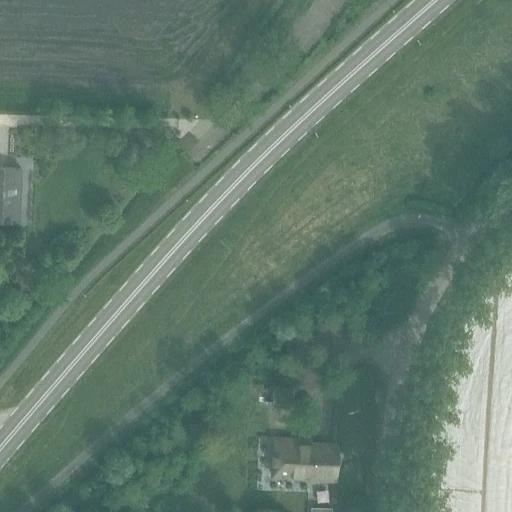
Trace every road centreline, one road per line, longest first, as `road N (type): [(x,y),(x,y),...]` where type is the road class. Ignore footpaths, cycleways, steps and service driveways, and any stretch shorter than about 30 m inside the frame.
road 1 (secondary): [(0,451),(132,299),(434,0)]
road 2 (unclassified): [(389,511),(394,417),(413,334),(442,275),(511,198)]
road 3 (unclassified): [(198,154),(287,62),(330,0)]
